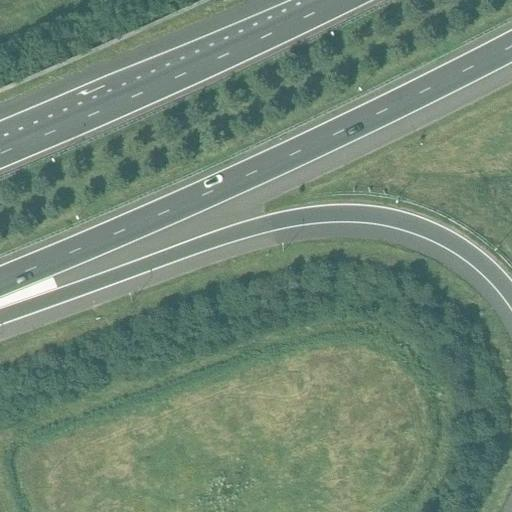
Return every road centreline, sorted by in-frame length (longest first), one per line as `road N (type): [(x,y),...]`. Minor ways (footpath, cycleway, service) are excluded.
road 1 (motorway): [(0,283),(319,141),(511,43)]
road 2 (motorway): [(0,312),(320,215),(414,226),(456,244),(511,296)]
road 3 (motorway): [(342,0),(0,152)]
